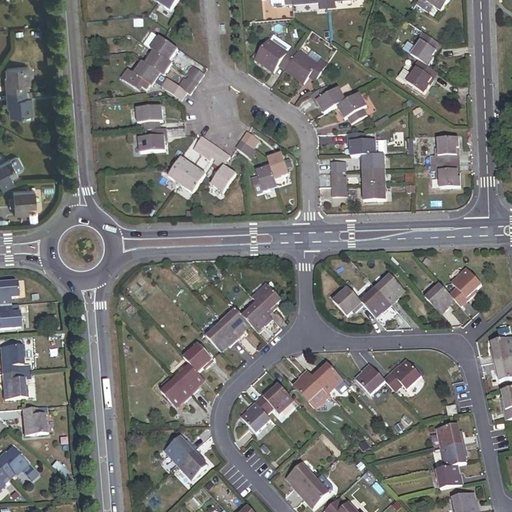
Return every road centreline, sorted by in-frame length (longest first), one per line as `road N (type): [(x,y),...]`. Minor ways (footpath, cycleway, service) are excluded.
road 1 (residential): [(307,342),(433,342),(460,352),(499,510)]
road 2 (residential): [(210,0),(217,67),(302,132),(305,229)]
road 3 (residential): [(283,511),(231,456),(220,422),(230,392),(275,353),(307,342)]
road 4 (residential): [(488,229),(480,0)]
road 5 (secondary): [(305,229),(110,231)]
road 6 (secondary): [(112,263),(162,252),(305,246)]
road 7 (tertiary): [(78,168),(64,0)]
road 8 (secondary): [(305,246),(469,230)]
road 9 (secondary): [(469,230),(305,229)]
road 10 (secondary): [(100,414),(103,274)]
road 11 (secondary): [(69,279),(86,319),(100,414)]
